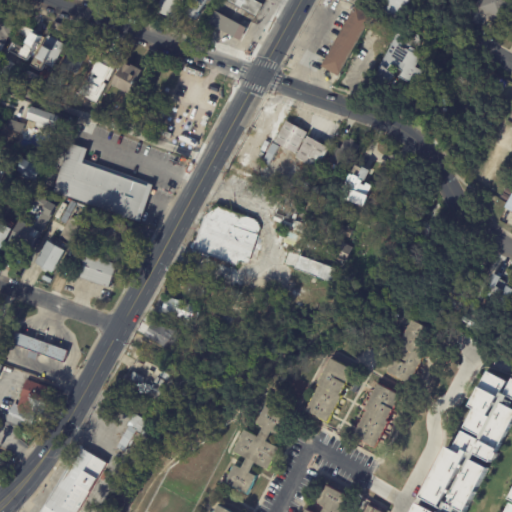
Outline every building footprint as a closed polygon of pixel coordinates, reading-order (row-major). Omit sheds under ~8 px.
[(185,0),(179,20),(157,13),(161,0),(185,0)] [(212,0),(212,1),(210,0),(207,0),(195,21),(187,17),(194,3),(192,2),(193,0),(212,0)] [(251,0),(263,6),(256,18),(222,0),(251,0)] [(407,0),(399,23),(373,13),(377,0),(407,0)] [(509,0),(496,26),(482,19),(483,17),(471,11),(476,0),(509,0)] [(511,31),(510,30),(511,27),(503,23),(511,7),(511,31)] [(336,77),(321,69),(354,8),(371,18),(338,78),(336,77)] [(14,24),(8,39),(10,39),(10,41),(7,40),(0,57),(0,15),(1,13),(14,19),(12,23),(14,24)] [(207,25),(213,13),(247,31),(240,43),(207,25)] [(389,40),(387,42),(381,39),(388,26),(394,29),(389,40)] [(34,32),(39,33),(37,39),(38,40),(27,63),(9,54),(13,45),(15,46),(24,28),(34,32)] [(422,38),(424,39),(415,55),(422,59),(416,69),(426,74),(420,85),(417,83),(415,86),(400,78),(403,73),(391,67),(387,71),(394,77),(384,89),(373,80),(381,69),(379,69),(400,33),(406,37),(410,31),(422,38)] [(48,37),(65,46),(49,78),(29,68),(36,55),(38,56),(48,37)] [(355,52),(360,42),(364,45),(359,55),(355,52)] [(82,47),(87,50),(86,51),(88,53),(76,75),(68,70),(66,73),(59,69),(72,45),(76,47),(77,44),(82,47)] [(117,62),(119,64),(98,105),(80,95),(84,86),(86,87),(88,85),(86,84),(99,60),(104,62),(107,57),(117,62)] [(7,62),(14,66),(8,78),(0,73),(0,68),(4,61),(7,62)] [(134,67),(143,72),(129,96),(113,86),(125,65),(131,68),(132,66),(134,67)] [(30,72),(39,78),(34,86),(25,81),(30,72)] [(177,83),(180,84),(176,92),(172,90),(176,82),(177,83)] [(55,122),(52,129),(54,129),(52,133),(34,126),(35,124),(24,120),(29,107),(57,118),(55,122)] [(421,118),(423,111),(432,114),(430,121),(421,118)] [(176,127),(174,127),(174,119),(184,119),(184,127),(176,127)] [(12,120),(25,125),(22,134),(8,129),(12,120)] [(285,120),(306,132),(295,153),(273,142),(285,120)] [(324,146),(329,148),(318,170),(296,158),(307,137),(324,146)] [(359,146),(344,172),(326,162),(335,146),(339,149),(345,138),(348,140),(349,138),(353,141),(352,142),(359,146)] [(264,140),(269,143),(264,152),(259,149),(264,140)] [(82,161),(81,164),(147,188),(148,185),(152,186),(139,222),(52,191),(69,143),(87,150),(82,161)] [(279,146),(269,166),(262,162),(272,143),(279,146)] [(25,180),(21,178),(22,175),(16,172),(18,167),(16,166),(20,159),(41,170),(35,182),(29,179),(28,181),(25,180)] [(367,169),(362,180),(361,179),(359,183),(363,185),(364,182),(370,185),(360,206),(338,195),(348,173),(351,174),(351,173),(356,176),(360,166),(367,169)] [(47,171),(57,176),(50,192),(41,188),(47,171)] [(304,178),(310,181),(306,191),(293,184),(298,174),(304,178)] [(29,253),(24,250),(26,247),(17,241),(14,246),(9,243),(21,222),(34,229),(43,213),(38,210),(38,209),(33,206),(38,196),(56,207),(52,215),(53,217),(43,235),(42,234),(30,254),(29,253)] [(302,204),(296,218),(300,220),(302,215),(304,216),(308,208),(316,211),(300,250),(281,242),(286,231),(273,226),(275,221),(273,220),(274,219),(272,218),(274,214),(265,210),(268,203),(269,204),(272,198),(286,204),(289,198),(302,204)] [(67,201),(61,215),(57,213),(63,199),(67,201)] [(69,204),(74,207),(66,222),(61,219),(69,204)] [(258,251),(255,260),(251,264),(238,260),(236,266),(191,250),(203,217),(216,206),(255,220),(259,228),(253,246),(259,248),(258,251)] [(61,233),(69,219),(73,221),(76,217),(82,220),(80,223),(81,224),(74,236),(77,238),(72,245),(58,237),(61,233)] [(0,224),(10,229),(0,248),(0,224)] [(113,241),(116,232),(112,231),(115,224),(135,231),(128,248),(113,242),(113,241)] [(344,263),(322,253),(331,234),(353,245),(344,263)] [(49,244),(64,253),(52,275),(34,265),(47,243),(49,244)] [(294,269),(281,265),(285,252),(335,269),(330,282),(326,281),(323,291),(314,288),(314,287),(303,283),(305,273),(294,269)] [(110,288),(109,291),(75,279),(83,256),(117,267),(110,288)] [(494,272),(511,282),(511,298),(507,307),(489,296),(493,288),(486,284),(493,272),(494,272)] [(187,276),(205,282),(201,291),(197,290),(195,296),(176,289),(180,278),(183,279),(185,275),(187,276)] [(332,297),(335,289),(342,292),(346,281),(351,283),(344,302),(332,297)] [(154,317),(158,306),(161,307),(164,299),(167,301),(168,297),(194,307),(186,329),(154,318),(154,317)] [(294,297),(301,299),(299,309),(292,307),(294,297)] [(279,310),(269,304),(272,299),(282,304),(279,310)] [(254,305),(264,309),(263,313),(252,309),(254,305)] [(487,321),(488,309),(465,305),(461,328),(479,330),(480,320),(487,321)] [(222,315),(230,318),(228,327),(219,324),(222,315)] [(166,349),(143,336),(152,320),(174,333),(171,337),(175,339),(169,351),(166,349)] [(432,332),(405,383),(374,366),(384,347),(393,352),(409,320),(432,332)] [(16,332),(68,352),(64,364),(11,344),(16,332)] [(329,359),(351,370),(338,395),(340,396),(330,415),(332,417),(329,424),(305,411),(318,386),(316,385),(329,359)] [(158,376),(161,371),(168,375),(165,380),(158,376)] [(421,498),(449,511),(456,511),(457,511),(459,511),(465,511),(487,467),(468,458),(470,453),(492,463),(511,420),(511,408),(510,407),(511,402),(511,378),(510,383),(486,371),(469,407),(473,409),(453,449),(446,446),(421,498)] [(135,374),(143,379),(140,385),(129,379),(133,372),(135,374)] [(293,377),(307,385),(298,400),(285,393),(293,377)] [(157,378),(163,381),(160,387),(153,383),(155,378),(157,378)] [(54,391),(48,408),(44,406),(41,414),(32,411),(30,416),(33,417),(29,427),(26,426),(25,429),(4,421),(11,403),(17,405),(20,397),(18,396),(25,379),(54,391)] [(394,404),(385,421),(387,422),(373,448),(352,437),(365,412),(363,411),(377,384),(398,396),(394,404)] [(270,434),(266,442),(279,449),(268,470),(255,464),(250,474),(256,477),(248,494),(225,483),(234,466),(241,469),(246,459),(233,453),(244,431),(258,438),(263,428),(256,424),(264,407),(290,420),(281,438),(271,432),(270,434)] [(135,432),(123,453),(115,448),(129,426),(127,425),(133,415),(135,416),(136,416),(142,419),(141,421),(154,429),(147,439),(135,432)] [(107,464),(78,511),(42,511),(81,448),(107,464)] [(349,500),(341,511),(305,511),(306,511),(307,511),(322,511),(324,509),(318,505),(327,488),(349,500)] [(411,511),(434,511),(416,503),(411,511)]
